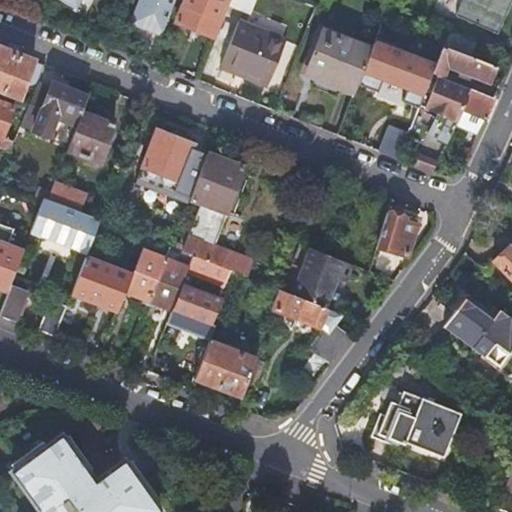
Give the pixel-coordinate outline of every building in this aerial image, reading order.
[(144,0),(136,23),(166,34),(178,0),(144,0)] [(230,6),(231,0),(185,0),(176,23),(217,40),(230,6)] [(261,0),(231,0),(230,6),(255,16),(261,0)] [(496,33),(508,0),(455,0),(450,15),(496,33)] [(220,68),(245,78),(265,85),(283,41),(238,25),(220,68)] [(357,77),(366,52),(315,33),(304,62),(305,62),(302,69),(336,82),(334,87),(350,93),(357,77)] [(446,33),(441,49),(454,54),(469,59),(475,43),(446,33)] [(418,61),(370,42),(366,52),(357,77),(405,95),(418,61)] [(0,47),(0,89),(18,96),(23,83),(33,87),(42,64),(28,58),(0,47)] [(441,49),(440,48),(429,74),(435,77),(443,80),(447,68),(489,83),(494,68),(469,59),(454,54),(441,49)] [(443,80),(435,77),(422,108),(437,115),(453,121),(458,108),(465,89),(443,80)] [(45,91),(33,87),(25,108),(23,116),(50,126),(53,118),(74,126),(80,113),(86,96),(49,82),(45,91)] [(486,119),(494,100),(473,92),(465,89),(458,108),(453,121),(451,124),(458,126),(464,110),(484,118),(486,119)] [(0,149),(7,152),(12,141),(6,138),(16,111),(0,104),(0,149)] [(80,113),(74,126),(65,150),(97,162),(110,125),(80,113)] [(188,196),(205,154),(187,147),(188,143),(152,129),(137,166),(174,181),(171,189),(188,196)] [(243,168),(205,154),(188,196),(200,201),(184,246),(176,243),(174,249),(193,257),(221,268),(227,251),(212,245),(243,168)] [(53,179),(45,199),(79,212),(86,192),(53,179)] [(45,199),(44,198),(30,233),(86,255),(100,221),(79,212),(45,199)] [(386,211),(373,241),(408,254),(420,223),(386,211)] [(0,289),(7,292),(10,285),(22,252),(0,242),(0,289)] [(511,249),(507,245),(491,261),(511,282),(511,249)] [(354,266),(309,248),(291,294),(336,312),(354,266)] [(143,250),(133,276),(127,292),(148,299),(166,253),(159,250),(157,255),(143,250)] [(250,259),(227,251),(221,268),(227,270),(233,272),(244,276),(250,259)] [(166,253),(148,299),(172,308),(181,285),(186,272),(188,267),(169,260),(171,254),(166,253)] [(85,257),(71,293),(119,311),(127,292),(133,276),(85,257)] [(193,257),(188,267),(186,272),(220,285),(227,270),(221,268),(193,257)] [(7,292),(0,309),(0,316),(14,322),(26,291),(10,285),(7,292)] [(181,285),(172,308),(166,323),(201,336),(216,298),(181,285)] [(291,294),(281,290),(273,310),(318,328),(324,330),(310,349),(328,363),(330,361),(347,339),(331,327),(334,319),(337,312),(336,312),(291,294)] [(459,294),(434,327),(496,372),(511,350),(511,319),(495,307),(489,315),(459,294)] [(39,331),(53,337),(65,307),(50,300),(39,331)] [(207,340),(192,379),(239,396),(254,357),(207,340)] [(384,401),(372,435),(399,446),(401,442),(438,456),(455,412),(397,390),(392,404),(384,401)] [(65,437),(60,441),(84,474),(91,469),(65,437)] [(43,449),(13,472),(9,476),(36,511),(153,511),(155,511),(149,503),(121,466),(118,463),(91,483),(73,497),(65,488),(84,474),(60,441),(57,438),(43,449)] [(511,511),(511,441),(490,505),(511,511)] [(8,466),(13,472),(43,449),(39,442),(8,466)] [(127,462),(121,466),(149,503),(155,498),(127,462)] [(91,483),(84,474),(65,488),(73,497),(91,483)]
